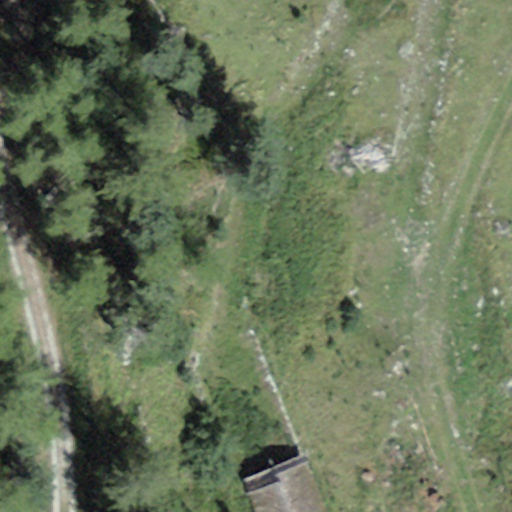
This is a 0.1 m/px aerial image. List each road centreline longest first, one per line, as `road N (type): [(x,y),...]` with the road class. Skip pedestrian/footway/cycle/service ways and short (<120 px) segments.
road 1 (track): [(511,99),(439,256),(425,364),(469,511)]
road 2 (track): [(0,152),(42,327),(63,511)]
